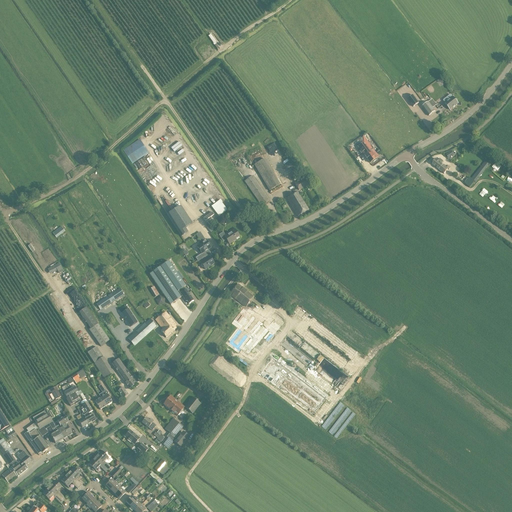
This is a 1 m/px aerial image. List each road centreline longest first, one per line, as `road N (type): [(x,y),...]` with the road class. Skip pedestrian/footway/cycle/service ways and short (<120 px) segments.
road 1 (tertiary): [(0,497),(125,406),(243,249),(339,202),(406,154)]
road 2 (track): [(290,0),(72,180),(0,217)]
road 3 (track): [(211,511),(187,477),(290,323),(271,303)]
road 4 (track): [(5,215),(134,396)]
road 5 (track): [(284,229),(276,214),(238,207),(163,103)]
road 6 (tertiary): [(406,154),(470,113),(511,62)]
road 7 (tertiary): [(511,239),(426,178),(406,154)]
